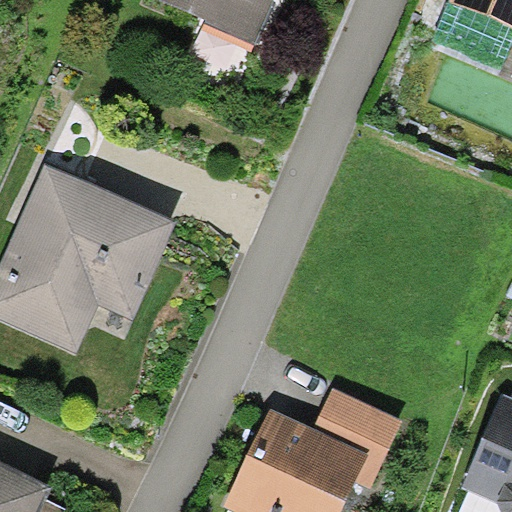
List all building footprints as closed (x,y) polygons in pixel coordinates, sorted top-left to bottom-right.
[(265,0),(146,0),(246,44),(265,0)] [(511,0),(447,0),(445,7),(511,35),(511,0)] [(174,222),(47,166),(0,272),(0,322),(71,354),(89,311),(128,328),(174,222)] [(399,425),(331,394),(310,439),(270,421),(228,511),(332,511),(344,486),(366,496),(399,425)] [(511,511),(511,410),(500,404),(450,511),(511,511)] [(0,511),(33,511),(41,498),(0,475),(0,511)]
